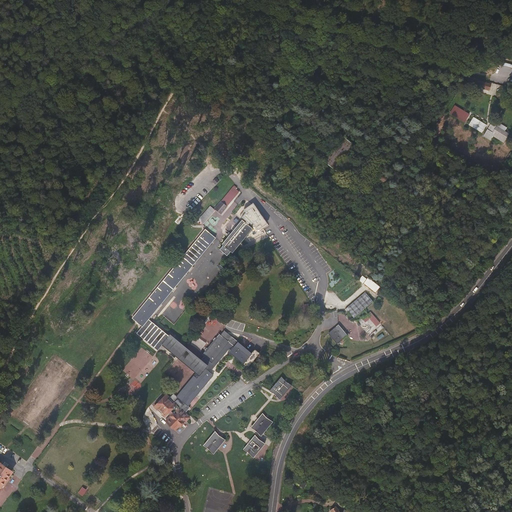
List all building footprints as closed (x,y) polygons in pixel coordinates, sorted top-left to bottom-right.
[(491,84),(479,81),(476,80),(475,85),(478,86),(477,88),(489,91),(491,84)] [(469,126),(482,132),(486,124),(473,118),(469,126)] [(501,142),(506,133),(491,124),(488,129),(491,131),(489,134),(501,142)] [(358,152),(345,142),(328,164),(340,174),(358,152)] [(349,186),(337,184),(335,198),(346,200),(349,186)] [(221,214),(227,206),(226,206),(239,191),(236,189),(237,188),(235,186),(234,188),(233,187),(221,202),(215,209),(221,214)] [(268,223),(261,214),(253,203),(244,209),(246,212),(242,217),(246,220),(245,222),(247,224),(248,222),(255,228),(257,231),(268,223)] [(203,224),(215,210),(210,206),(198,220),(203,224)] [(232,253),(253,228),(247,224),(245,222),(242,220),(222,244),(232,253)] [(165,418),(169,414),(170,416),(165,421),(175,430),(179,425),(181,426),(189,417),(185,413),(189,407),(188,406),(213,375),(210,372),(229,349),(231,350),(229,352),(247,367),(259,353),(255,349),(252,353),(224,330),(220,335),(219,334),(202,355),(207,359),(204,363),(169,334),(167,336),(148,320),(215,238),(205,229),(132,318),(142,326),(137,332),(158,349),(162,344),(196,372),(194,376),(193,376),(176,396),(173,394),(169,398),(166,394),(154,407),(165,418)] [(380,287),(368,277),(366,279),(362,276),(359,280),(363,283),(375,293),(380,287)] [(380,297),(385,291),(381,288),(377,294),(380,297)] [(353,318),(373,301),(365,292),(345,309),(353,318)] [(361,318),(365,322),(369,318),(375,326),(380,322),(370,311),(361,318)] [(342,339),(348,335),(338,324),(328,333),(337,344),(342,339)] [(280,400),(292,385),(285,381),(281,377),(270,391),(275,394),(280,400)] [(261,436),(273,422),(266,418),(262,413),(251,427),(256,430),(261,436)] [(214,454),(225,440),(219,436),(215,431),(203,445),(208,448),(214,454)] [(254,458),(265,444),(258,440),(255,435),(243,449),(248,452),(254,458)] [(4,486),(10,478),(8,477),(12,472),(0,462),(0,492),(1,491),(1,489),(0,488),(0,487),(2,485),(4,486)]
